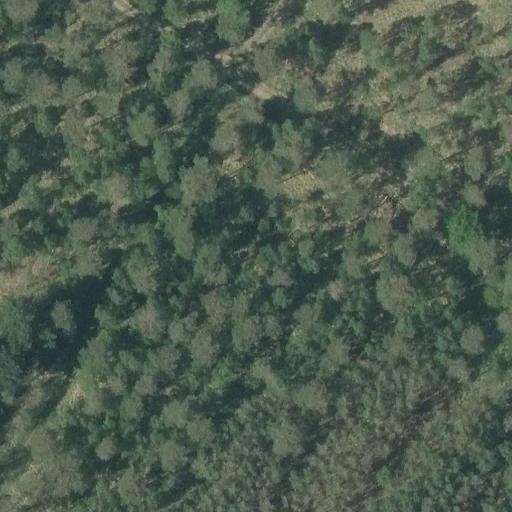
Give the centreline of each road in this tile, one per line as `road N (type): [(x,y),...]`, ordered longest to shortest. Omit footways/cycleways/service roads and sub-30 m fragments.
road 1 (track): [(0,510),(304,0)]
road 2 (track): [(511,247),(101,0)]
